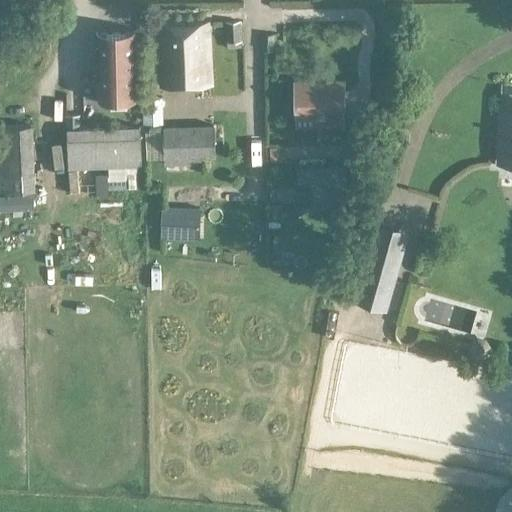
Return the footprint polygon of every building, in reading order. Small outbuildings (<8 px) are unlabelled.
[(226,42),(226,48),(241,47),(240,41),(242,41),(241,20),(225,21),(226,42)] [(208,23),(158,26),(161,87),(211,84),(208,23)] [(133,33),(97,34),(99,94),(110,93),(110,105),(127,105),(127,93),(135,93),(133,33)] [(274,34),(261,34),(260,51),(274,51),(274,34)] [(343,79),(295,80),(296,110),(296,127),(316,126),(343,126),(343,79)] [(511,95),(509,95),(507,117),(502,121),(499,162),(511,163),(511,95)] [(79,115),(65,115),(66,127),(68,168),(142,165),(140,125),(79,127),(79,115)] [(32,124),(0,125),(0,142),(32,141),(32,124)] [(213,124),(163,125),(163,155),(164,155),(201,154),(201,156),(214,155),(213,124)] [(346,165),(296,167),(297,192),(298,192),(298,209),(340,208),(339,189),(346,189),(346,165)] [(77,170),(69,171),(70,191),(79,191),(77,170)] [(128,187),(136,187),(135,171),(135,170),(128,171),(128,187)] [(202,206),(163,205),(162,236),(201,238),(202,206)] [(357,254),(345,299),(355,302),(386,310),(387,306),(408,232),(376,223),(376,225),(370,248),(357,245),(355,254),(357,254)]
